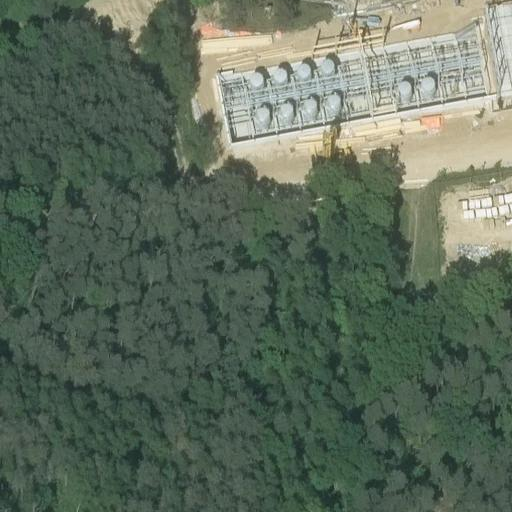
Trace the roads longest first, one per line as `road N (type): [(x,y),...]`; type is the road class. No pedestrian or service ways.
road 1 (track): [(0,236),(411,168)]
road 2 (track): [(329,511),(374,413),(407,303),(411,168)]
road 3 (track): [(0,41),(161,25)]
